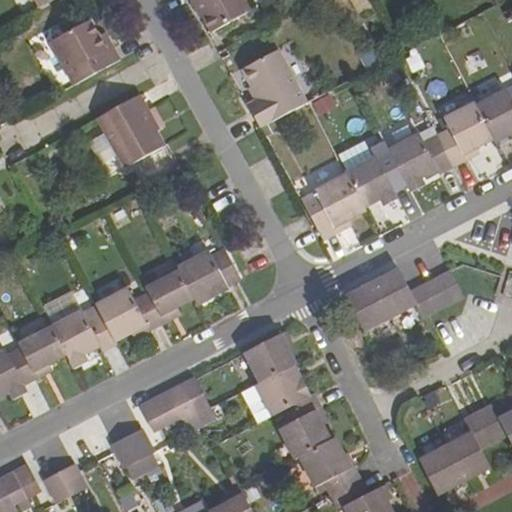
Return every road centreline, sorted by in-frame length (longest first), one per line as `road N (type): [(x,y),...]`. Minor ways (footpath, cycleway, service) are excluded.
road 1 (residential): [(0,451),(304,293)]
road 2 (residential): [(177,55),(304,293)]
road 3 (residential): [(304,293),(511,185)]
road 4 (residential): [(177,55),(24,138)]
road 5 (residential): [(364,413),(511,338)]
road 6 (residential): [(304,293),(364,413)]
